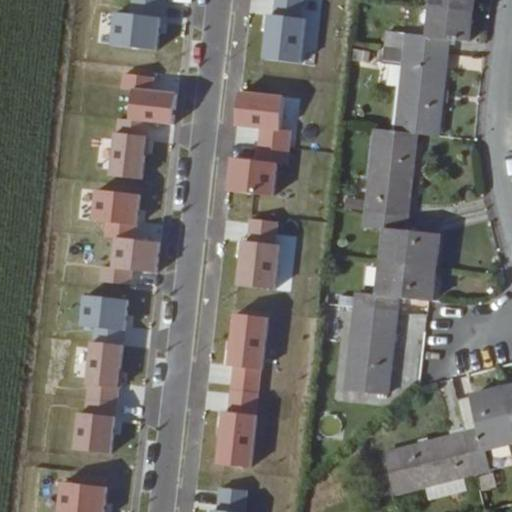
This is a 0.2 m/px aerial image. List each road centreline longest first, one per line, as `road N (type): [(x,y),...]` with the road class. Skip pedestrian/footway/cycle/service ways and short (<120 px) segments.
road 1 (residential): [(220,0),(172,511)]
road 2 (residential): [(511,10),(497,145),(511,209)]
